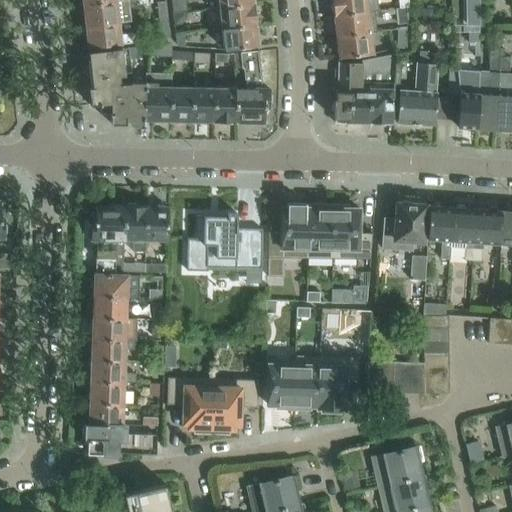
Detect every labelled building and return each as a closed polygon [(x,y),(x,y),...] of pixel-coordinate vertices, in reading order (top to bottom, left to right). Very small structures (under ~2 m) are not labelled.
[(166,0),(165,0),(157,1),(158,17),(168,16),(166,0)] [(187,10),(186,0),(172,0),(174,12),(185,10),(187,10)] [(368,11),(366,0),(332,0),(333,1),(331,4),(332,12),(334,14),(334,15),(368,11)] [(119,22),(116,1),(85,4),(86,13),(84,16),(84,22),(87,24),(87,26),(119,22)] [(254,12),(253,4),(219,8),(222,30),(256,27),(255,24),(258,19),(257,15),(254,12)] [(408,28),(409,6),(399,7),(398,29),(408,28)] [(185,10),(174,12),(175,24),(181,24),(186,18),(185,10)] [(370,32),(370,30),(368,11),(334,15),(334,16),(333,19),(333,25),(336,27),(337,36),(370,32)] [(170,32),(168,16),(158,17),(160,33),(161,33),(162,38),(170,37),(169,32),(170,32)] [(120,33),(119,22),(87,26),(87,27),(85,29),(86,36),(88,38),(89,47),(121,43),(136,41),(135,32),(120,33)] [(256,27),(222,30),(224,51),(258,47),(257,37),(258,35),(257,29),(256,27)] [(186,46),(184,32),(175,33),(176,43),(180,46),(186,46)] [(338,45),(336,47),(337,54),(339,56),(339,57),(373,53),(370,32),(337,36),(338,45)] [(407,40),(397,40),(397,48),(406,48),(407,40)] [(156,43),(156,44),(156,52),(171,51),(171,50),(173,50),(172,44),(170,42),(156,43)] [(147,57),(147,45),(147,44),(135,46),(136,58),(147,57)] [(494,129),(500,47),(490,47),(489,70),(480,70),(476,128),(494,129)] [(511,72),(509,72),(510,56),(504,56),(504,47),(500,47),(494,129),(511,130),(511,72)] [(119,73),(124,73),(121,48),(90,52),(91,60),(88,60),(89,65),(88,65),(87,65),(86,66),(85,67),(84,68),(84,69),(84,70),(84,71),(84,72),(85,73),(86,74),(86,75),(88,75),(89,75),(90,75),(91,86),(89,87),(91,104),(100,103),(115,101),(114,93),(121,92),(120,83),(119,73)] [(194,59),(194,51),(173,50),(171,50),(171,51),(171,58),(194,59)] [(209,62),(210,52),(194,51),(194,59),(194,62),(209,62)] [(263,89),(258,51),(233,54),(234,61),(234,67),(244,66),(247,88),(236,87),(235,121),(236,121),(236,120),(264,121),(265,106),(268,106),(268,102),(271,100),(271,94),(269,92),(269,89),(263,89)] [(437,96),(437,91),(436,91),(438,63),(436,63),(437,52),(419,51),(418,61),(416,61),(414,89),(398,88),(396,122),(435,125),(435,119),(437,96)] [(391,83),(392,62),(394,62),(395,53),(392,53),(376,56),(362,59),(362,62),(339,62),(339,79),(334,79),(333,104),(332,104),(332,111),(333,111),(333,117),(335,117),(335,122),(352,123),(368,123),(368,121),(370,121),(371,123),(378,123),(380,121),(390,121),(391,83)] [(401,62),(394,62),(392,62),(391,83),(400,83),(401,62)] [(448,69),(447,82),(458,82),(458,77),(457,69),(448,69)] [(476,128),(480,70),(471,70),(471,69),(457,69),(458,77),(458,82),(459,93),(459,95),(457,120),(457,126),(476,128)] [(145,100),(146,81),(133,80),(132,72),(124,73),(119,73),(120,83),(121,92),(114,93),(115,101),(100,103),(101,113),(111,113),(111,123),(126,123),(126,121),(131,121),(131,122),(131,123),(132,124),(133,125),(134,126),(136,126),(138,126),(139,126),(140,125),(141,124),(142,123),(142,122),(142,121),(145,121),(145,118),(151,118),(151,101),(145,100)] [(170,119),(171,86),(158,86),(158,81),(146,81),(145,100),(151,101),(151,118),(158,118),(160,121),(167,121),(169,119),(170,119)] [(192,120),(193,87),(171,86),(170,119),(180,119),(182,121),(188,122),(190,120),(192,120)] [(214,119),(214,87),(193,87),(192,120),(194,120),(196,122),(202,122),(206,119),(214,119)] [(235,121),(236,87),(214,87),(214,119),(214,120),(223,121),(225,123),(232,123),(234,121),(235,121)] [(437,96),(435,119),(457,120),(459,95),(447,95),(447,97),(437,96)] [(422,250),(425,205),(412,204),(410,201),(405,200),(401,203),(397,203),(395,222),(383,221),(382,230),(378,230),(377,246),(411,249),(422,250)] [(451,239),(453,206),(441,206),(440,203),(434,202),(432,205),(429,205),(427,237),(441,238),(440,257),(450,258),(451,246),(450,246),(451,239)] [(145,239),(146,207),(146,206),(137,205),(135,204),(129,203),(127,205),(124,205),(124,206),(123,238),(124,238),(133,238),(133,250),(145,250),(145,239)] [(268,231),(267,257),(306,257),(307,207),(305,207),(305,203),(287,203),(287,207),(281,207),(281,232),(268,231)] [(307,207),(306,257),(332,258),(332,204),(316,203),(315,207),(307,207)] [(332,204),(332,258),(370,258),(372,233),(358,232),(359,208),(349,208),(349,204),(332,204)] [(472,259),(476,208),(464,207),(463,204),(456,204),(455,207),(453,206),(451,239),(465,240),(464,259),(472,259)] [(123,238),(124,206),(96,206),(95,220),(91,220),(91,224),(89,226),(89,232),(91,234),(91,239),(97,239),(96,270),(122,271),(122,262),(123,262),(124,238),(123,238)] [(166,239),(167,207),(166,207),(165,206),(157,206),(155,207),(146,207),(145,239),(166,239)] [(499,242),(501,210),(496,209),(495,206),(489,206),(487,209),(476,208),(472,259),(481,260),(482,248),(483,248),(483,241),(499,242)] [(511,207),(507,207),(506,210),(501,210),(499,242),(511,242),(511,207)] [(187,238),(186,270),(207,271),(207,266),(261,268),(262,228),(237,228),(237,218),(237,213),(227,213),(227,216),(210,215),(195,215),(195,238),(187,238)] [(412,254),(410,278),(425,279),(427,255),(412,254)] [(144,272),(145,262),(123,262),(122,262),(122,271),(144,272)] [(165,272),(166,263),(145,262),(144,272),(165,272)] [(93,280),(93,285),(95,287),(95,296),(127,297),(138,298),(139,276),(127,275),(95,274),(95,275),(95,278),(93,280)] [(148,288),(148,297),(161,297),(162,297),(162,288),(161,288),(148,288)] [(331,289),(331,302),(354,302),(354,290),(331,289)] [(306,291),(306,301),(319,302),(319,292),(306,291)] [(126,318),(126,317),(127,297),(95,296),(94,305),(92,308),(92,313),(94,316),(94,317),(126,318)] [(266,300),(265,313),(275,313),(276,300),(266,300)] [(162,302),(161,302),(153,302),(152,319),(161,320),(162,302)] [(445,314),(446,308),(446,303),(424,302),(423,313),(445,314)] [(296,307),(296,317),(309,317),(309,307),(296,307)] [(448,328),(448,316),(445,316),(445,314),(423,313),(423,315),(423,328),(448,328)] [(136,340),(136,319),(136,317),(126,317),(126,318),(94,317),(94,319),(92,321),(91,326),(94,330),(93,338),(136,340)] [(501,343),(503,317),(490,317),(488,343),(501,343)] [(511,344),(511,317),(503,317),(501,343),(511,344)] [(161,335),(161,320),(152,319),(151,334),(161,335)] [(448,341),(448,328),(423,328),(424,341),(448,341)] [(135,348),(136,340),(93,338),(93,347),(91,350),(90,355),(93,358),(93,360),(124,361),(125,348),(135,348)] [(448,354),(448,341),(424,341),(424,354),(448,354)] [(165,345),(164,345),(156,344),(156,362),(165,362),(165,345)] [(166,346),(166,356),(175,356),(175,347),(166,346)] [(293,409),(294,354),(293,354),(293,359),(268,358),(267,404),(276,404),(276,408),(293,409)] [(318,408),(319,355),(294,354),(293,409),(309,409),(309,405),(317,405),(317,408),(318,408)] [(448,366),(448,354),(424,354),(424,362),(424,367),(448,366)] [(359,356),(319,355),(318,408),(322,408),(321,412),(339,412),(340,408),(344,409),(345,382),(358,382),(359,356)] [(124,372),(124,361),(93,360),(92,361),(90,363),(90,369),(92,372),(92,381),(124,382),(124,381),(136,381),(136,372),(124,372)] [(367,370),(365,390),(424,393),(424,379),(424,367),(424,362),(393,361),(393,371),(368,370),(367,370)] [(164,373),(165,362),(156,362),(155,373),(164,373)] [(448,379),(448,366),(424,367),(424,379),(448,379)] [(195,430),(211,431),(212,378),(167,377),(166,403),(183,404),(183,423),(188,423),(187,427),(195,428),(195,430)] [(212,378),(211,431),(227,431),(227,429),(234,429),(234,424),(239,425),(240,406),(257,406),(257,380),(212,378)] [(448,393),(448,379),(424,379),(424,393),(448,393)] [(123,404),(124,382),(92,381),(91,390),(89,392),(89,398),(91,401),(91,402),(123,404)] [(159,394),(159,382),(150,382),(150,394),(159,394)] [(122,421),(123,404),(91,402),(91,403),(89,406),(88,412),(90,415),(90,423),(127,424),(127,422),(122,421)] [(158,416),(157,416),(144,416),(143,424),(157,424),(158,416)] [(82,427),(82,432),(84,435),(84,437),(88,437),(88,441),(89,441),(89,452),(103,452),(103,453),(116,454),(116,453),(156,454),(156,446),(156,433),(127,432),(127,424),(90,423),(84,423),(84,425),(82,427)] [(511,423),(507,425),(495,428),(501,456),(511,453),(511,423)] [(424,460),(421,445),(371,457),(378,486),(422,475),(419,462),(424,460)] [(301,490),(297,474),(248,486),(253,511),(267,511),(299,505),(296,491),(301,490)] [(427,474),(422,475),(378,486),(383,511),(388,511),(428,503),(425,490),(430,489),(427,474)] [(172,511),(166,484),(124,494),(128,511),(172,511)] [(435,511),(433,502),(428,503),(388,511),(435,511)]
